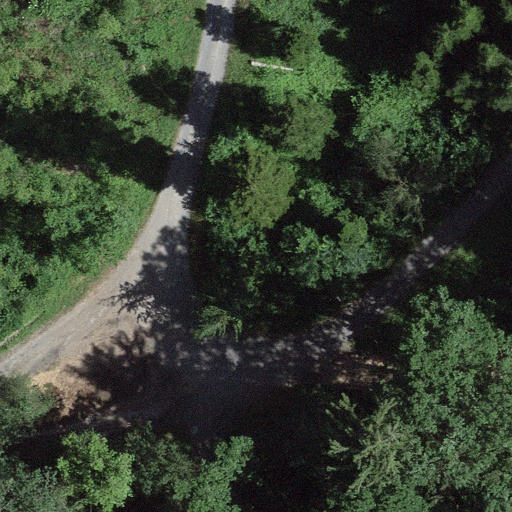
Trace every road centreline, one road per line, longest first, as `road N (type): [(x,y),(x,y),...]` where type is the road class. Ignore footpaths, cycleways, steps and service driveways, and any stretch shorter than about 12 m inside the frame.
road 1 (track): [(511,163),(388,287),(248,363),(137,285),(0,375)]
road 2 (track): [(224,0),(172,213),(137,285)]
road 3 (track): [(0,437),(151,411),(248,363)]
